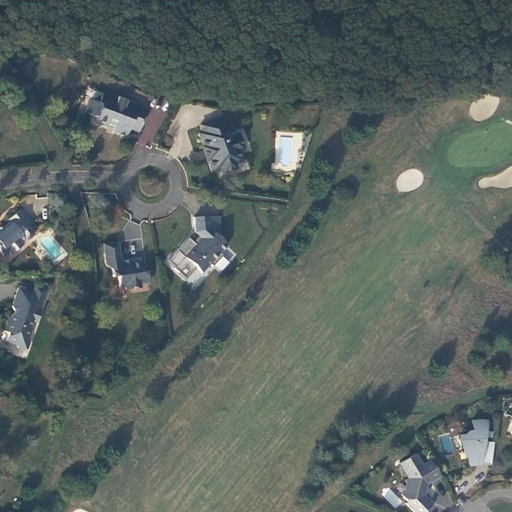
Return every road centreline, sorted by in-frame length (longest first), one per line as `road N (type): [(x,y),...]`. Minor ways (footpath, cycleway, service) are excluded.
road 1 (residential): [(122,177),(134,208),(167,207),(177,191),(175,172),(152,157)]
road 2 (residential): [(0,182),(122,177)]
